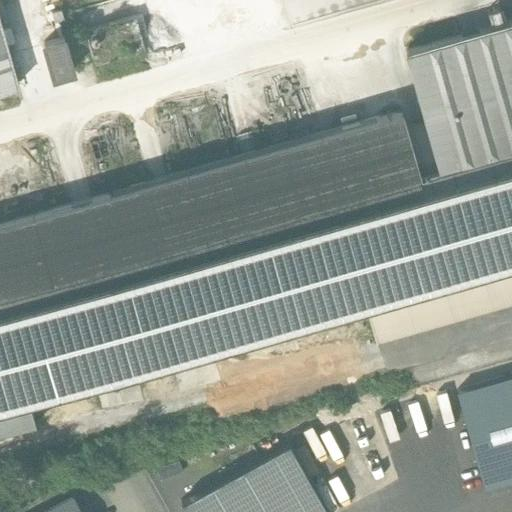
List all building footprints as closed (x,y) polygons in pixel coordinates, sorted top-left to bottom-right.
[(291,0),(296,19),(372,0),(291,0)] [(401,110),(0,224),(0,434),(33,425),(25,397),(362,301),(373,339),(511,299),(511,20),(406,51),(425,119),(405,125),(401,110)] [(0,91),(16,88),(0,32),(0,91)] [(81,35),(50,41),(57,78),(88,72),(81,35)] [(511,374),(455,391),(483,487),(511,478),(511,374)] [(181,501),(186,511),(326,511),(288,442),(181,501)] [(78,511),(72,500),(49,511),(78,511)]
